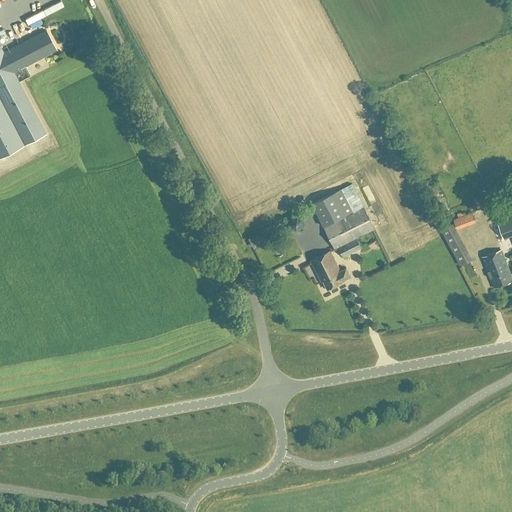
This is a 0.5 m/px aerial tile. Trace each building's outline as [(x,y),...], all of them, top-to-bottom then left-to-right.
[(0,100),(23,145),(46,134),(19,82),(31,76),(26,66),(57,50),(46,31),(4,53),(0,46),(0,100)] [(0,100),(0,157),(23,145),(0,100)] [(361,200),(360,200),(352,184),(312,204),(324,227),(353,212),(354,213),(324,228),(335,250),(338,248),(343,258),(362,248),(357,238),(376,229),(361,200)] [(304,227),(305,218),(298,213),(290,217),(289,226),(297,231),(304,227)] [(459,218),(453,220),(456,228),(475,221),(472,213),(465,216),(459,218)] [(511,236),(511,219),(498,225),(503,240),(511,236)] [(453,224),(441,230),(445,238),(457,231),(453,224)] [(274,227),(259,232),(261,237),(276,232),(274,227)] [(397,243),(411,238),(408,227),(394,232),(397,243)] [(255,248),(263,243),(258,235),(250,239),(255,248)] [(495,289),(511,282),(511,276),(502,250),(482,257),(495,289)] [(331,252),(311,262),(322,284),(324,283),(328,290),(344,282),(351,278),(347,269),(341,272),(331,252)]
